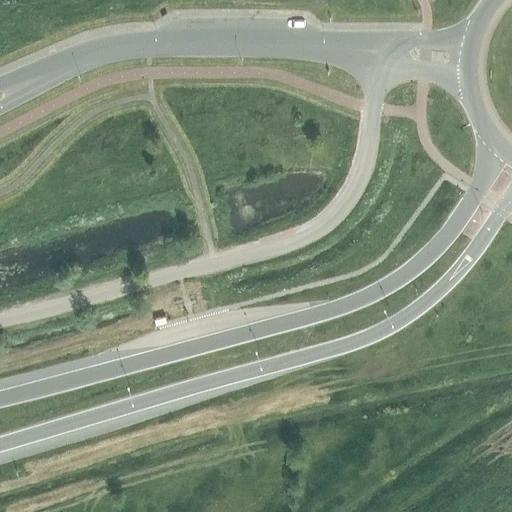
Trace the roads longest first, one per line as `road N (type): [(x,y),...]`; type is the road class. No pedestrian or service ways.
road 1 (motorway): [(0,448),(368,339),(435,295),(511,199)]
road 2 (motorway): [(501,151),(443,240),(372,296),(0,400)]
road 3 (unclassified): [(0,320),(270,248),(328,220),(362,169),(378,52)]
road 4 (unclassified): [(378,52),(257,43),(131,46),(89,56)]
